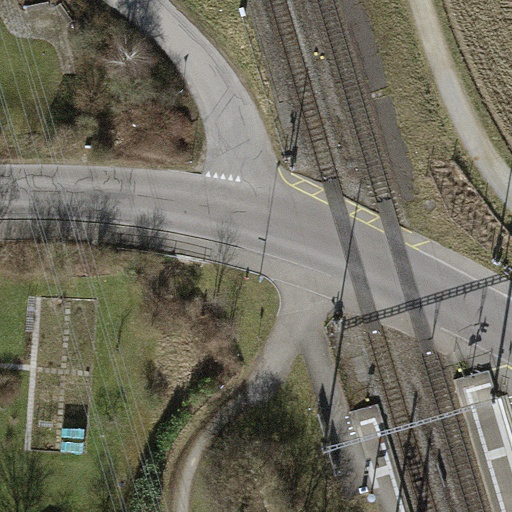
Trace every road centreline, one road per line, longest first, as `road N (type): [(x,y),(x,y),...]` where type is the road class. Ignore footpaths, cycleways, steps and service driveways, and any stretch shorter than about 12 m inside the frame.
road 1 (track): [(310,238),(305,317),(181,478),(182,511)]
road 2 (tertiary): [(511,338),(410,282),(247,210)]
road 3 (residential): [(247,210),(245,118),(143,0)]
road 4 (tertiary): [(247,210),(146,196),(0,195)]
road 5 (track): [(511,191),(446,66),(427,0)]
